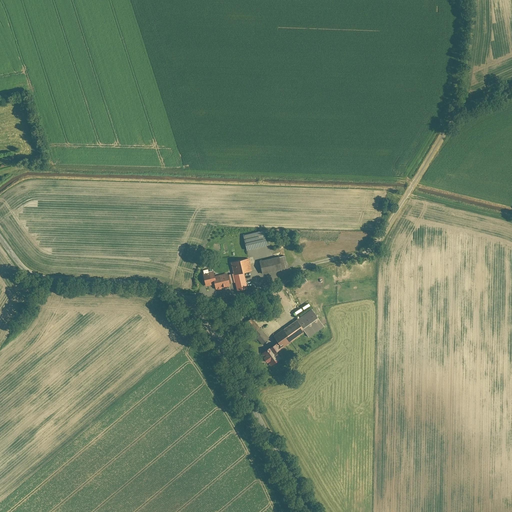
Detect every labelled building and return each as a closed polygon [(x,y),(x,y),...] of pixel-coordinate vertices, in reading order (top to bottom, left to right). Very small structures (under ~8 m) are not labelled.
[(265,230),(244,235),(248,250),(268,245),(265,230)] [(280,256),(283,269),(289,268),(286,255),(280,256)] [(280,256),(260,261),(263,273),(283,269),(280,256)] [(250,258),(232,262),(235,273),(237,281),(239,290),(248,288),(244,272),(253,270),(250,258)] [(214,271),(204,274),(207,286),(216,284),(217,289),(232,285),(231,283),(229,274),(229,272),(215,276),(214,271)] [(299,288),(307,282),(304,277),(296,283),(299,288)] [(313,310),(299,319),(306,331),(310,337),(324,327),(313,310)] [(269,337),(252,317),(244,323),(261,344),(269,337)] [(292,340),(306,331),(299,319),(285,329),(292,340)] [(282,347),(292,340),(285,329),(274,335),(279,342),(282,347)] [(282,347),(279,342),(263,352),(271,365),(283,358),(277,350),(282,347)]
